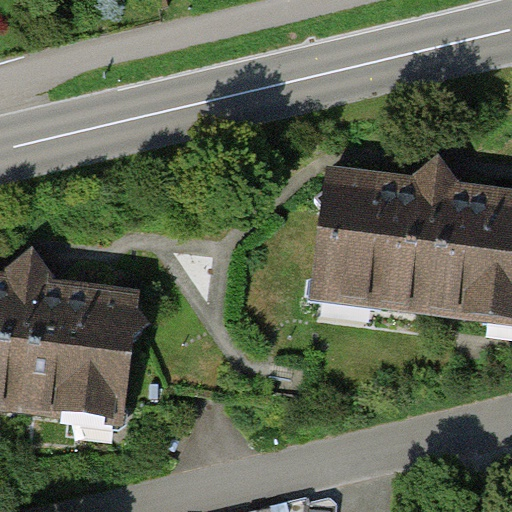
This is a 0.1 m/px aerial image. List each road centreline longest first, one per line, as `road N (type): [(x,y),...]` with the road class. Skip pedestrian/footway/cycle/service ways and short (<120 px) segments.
road 1 (primary): [(0,153),(511,36)]
road 2 (residential): [(143,511),(511,425)]
